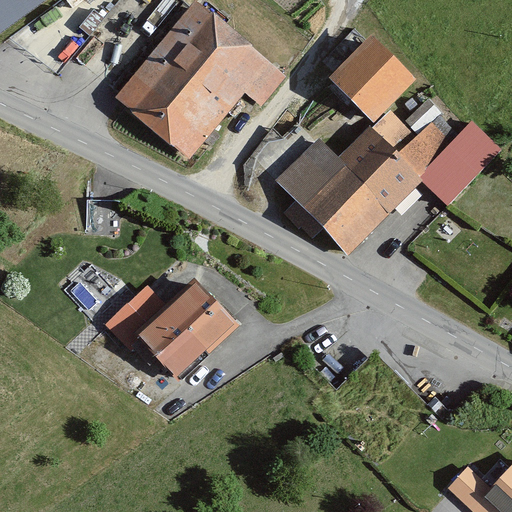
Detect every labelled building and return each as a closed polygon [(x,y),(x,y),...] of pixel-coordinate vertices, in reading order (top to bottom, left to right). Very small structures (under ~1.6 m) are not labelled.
[(0,0),(0,36),(49,0),(0,0)] [(288,72),(198,0),(119,97),(192,156),(243,94),(260,108),(288,72)] [(422,79),(377,36),(333,81),(378,125),(392,111),(422,79)] [(419,136),(392,111),(378,125),(347,158),(320,132),(272,182),(348,254),(421,177),(449,204),(502,148),(472,120),(456,136),(437,117),(419,136)] [(118,231),(119,197),(87,196),(86,229),(118,231)] [(241,321),(202,277),(167,307),(140,332),(179,376),(241,321)] [(140,332),(167,307),(146,284),(104,322),(126,345),(140,332)] [(511,511),(511,462),(472,504),(479,511),(497,511),(501,508),(505,511),(511,511)]
